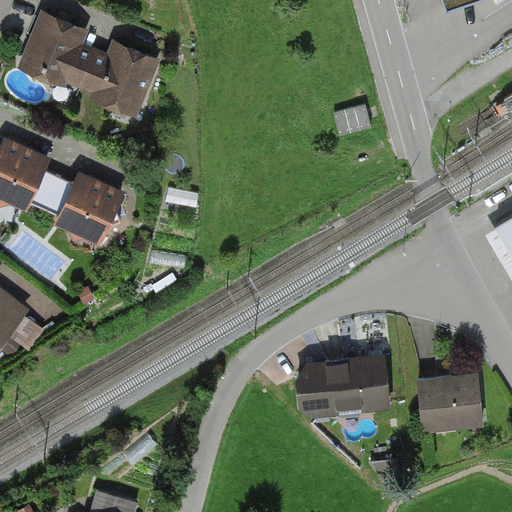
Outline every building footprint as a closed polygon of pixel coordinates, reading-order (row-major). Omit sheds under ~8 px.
[(85,29),(44,12),(23,64),(63,80),(65,75),(97,89),(95,93),(135,110),(157,59),(116,42),(110,57),(79,44),(85,29)] [(372,125),(366,103),(335,111),(340,133),(372,125)] [(48,158),(5,139),(0,150),(0,197),(2,202),(14,197),(27,203),(29,199),(61,214),(59,218),(71,224),(76,237),(89,232),(101,238),(107,225),(121,220),(116,205),(122,193),(80,173),(75,182),(44,167),(48,158)] [(511,204),(474,226),(503,274),(511,268),(511,204)] [(0,337),(1,339),(8,330),(28,345),(41,327),(22,313),(28,305),(0,284),(0,337)] [(377,354),(284,361),(288,404),(380,397),(377,354)] [(475,370),(407,374),(410,422),(478,417),(475,370)] [(133,511),(137,499),(99,488),(92,511),(133,511)]
